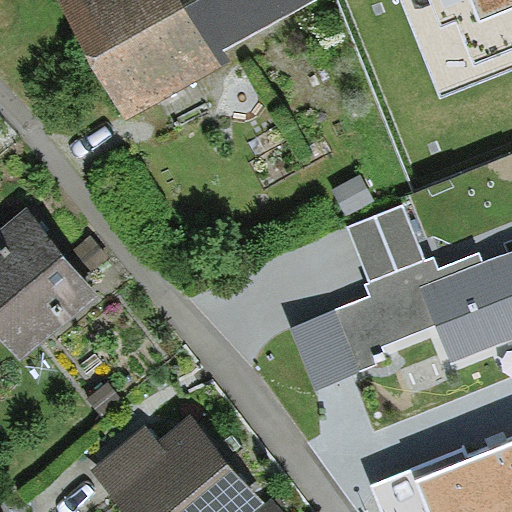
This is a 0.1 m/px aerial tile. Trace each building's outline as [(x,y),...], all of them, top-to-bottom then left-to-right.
[(65,0),(127,111),(231,53),(222,36),(287,0),(65,0)] [(511,43),(511,0),(435,0),(442,17),(458,11),(476,57),(511,43)] [(0,222),(0,328),(22,355),(105,288),(32,198),(1,223),(0,222)] [(348,224),(369,275),(426,252),(405,200),(348,224)] [(435,318),(451,358),(511,334),(511,243),(484,255),(420,280),(435,318)] [(355,350),(361,365),(379,358),(372,342),(435,318),(420,280),(484,255),(480,246),(440,262),(435,249),(426,252),(369,275),(363,277),(367,288),(336,301),(355,350)] [(355,350),(336,301),(289,319),(315,383),(361,365),(355,350)] [(146,420),(95,464),(135,511),(246,511),(266,495),(191,408),(159,436),(146,420)]
